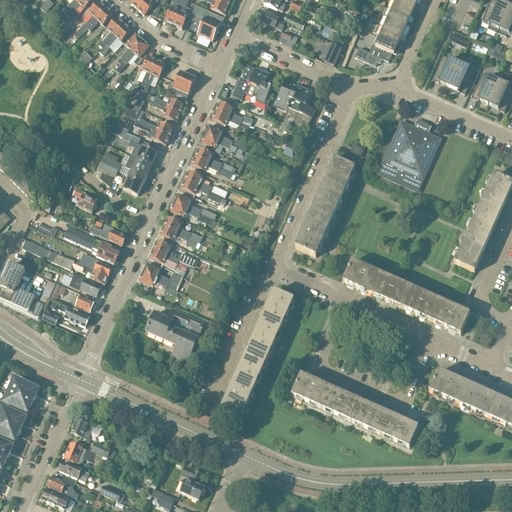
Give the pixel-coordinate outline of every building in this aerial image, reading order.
[(69,14),(81,0),(71,0),(74,2),(66,11),(65,11),(64,11),(58,17),(62,22),(69,14)] [(84,11),(94,0),(81,0),(69,14),(72,17),(80,7),(84,11)] [(137,11),(147,0),(135,0),(131,5),(137,11)] [(147,0),(137,11),(144,17),(154,6),(159,0),(147,0)] [(165,22),(164,23),(173,26),(184,1),(182,0),(180,0),(180,1),(178,0),(174,0),(171,9),(165,22)] [(225,17),(228,8),(209,0),(200,0),(213,6),(210,11),(225,17)] [(232,0),(231,0),(209,0),(228,8),(232,0)] [(280,7),(282,2),(277,0),(266,0),(263,6),(277,12),(278,12),(283,14),(285,9),(280,7)] [(414,11),(418,2),(413,0),(396,0),(396,3),(414,11)] [(498,32),(509,8),(508,7),(508,9),(499,5),(500,3),(499,3),(498,4),(493,2),(493,1),(493,0),(482,24),(483,25),(483,24),(488,26),(488,27),(489,28),(487,31),(496,35),(498,32)] [(10,7),(0,1),(0,7),(7,12),(10,7)] [(54,6),(48,1),(46,3),(40,10),(46,15),(54,6)] [(188,16),(183,14),(188,3),(184,1),(173,26),(182,30),(188,16)] [(293,2),(290,10),(299,15),(305,17),(307,12),(301,10),(303,7),(293,2)] [(83,35),(106,10),(99,3),(89,15),(93,19),(76,37),(79,39),(83,35)] [(410,20),(414,11),(396,3),(392,12),(410,20)] [(213,44),(223,20),(195,8),(190,20),(202,26),(197,37),(213,44)] [(511,10),(509,9),(509,8),(498,32),(499,32),(497,35),(506,39),(507,36),(509,37),(509,35),(511,36),(511,10)] [(102,27),(113,16),(106,10),(83,35),(86,37),(98,24),(102,27)] [(406,30),(410,20),(392,12),(387,21),(406,30)] [(257,22),(281,33),(285,24),(260,13),(257,22)] [(310,13),(308,19),(314,21),(317,16),(310,13)] [(305,26),(287,17),(284,23),(302,31),(305,26)] [(103,44),(99,48),(102,50),(106,47),(124,26),(117,20),(107,31),(111,35),(103,44)] [(402,39),(406,30),(387,21),(383,30),(402,39)] [(50,35),(54,30),(49,25),(45,30),(50,35)] [(110,51),(108,49),(117,40),(121,44),(131,32),(124,26),(106,47),(102,50),(100,54),(104,58),(110,51)] [(58,28),(53,34),(61,41),(66,34),(58,28)] [(398,48),(402,39),(383,30),(379,39),(398,48)] [(290,43),(292,38),(283,34),(280,38),(290,43)] [(120,68),(142,43),(135,36),(125,48),(129,52),(117,65),(120,68)] [(394,57),(398,48),(379,39),(375,48),(375,49),(392,56),(394,57)] [(120,73),(135,57),(139,60),(149,49),(142,43),(120,68),(117,71),(120,73)] [(334,67),(342,50),(330,45),(322,61),(334,67)] [(388,65),(392,56),(375,49),(375,48),(373,47),(369,55),(359,51),(355,60),(375,69),(377,63),(381,65),(382,62),(388,65)] [(92,62),(84,55),(78,61),(87,68),(92,62)] [(448,90),(459,65),(458,66),(449,62),(450,61),(449,61),(448,62),(443,60),(444,59),(443,58),(432,82),(433,83),(433,82),(438,84),(438,85),(439,85),(439,84),(448,88),(448,89),(448,90)] [(145,88),(157,62),(148,59),(140,76),(145,78),(142,86),(143,86),(145,88)] [(159,80),(165,67),(165,66),(157,62),(145,88),(149,89),(154,78),(159,80)] [(465,97),(476,73),(475,72),(474,74),(469,71),(470,70),(469,70),(468,71),(459,67),(460,66),(459,65),(448,90),(449,90),(449,89),(458,93),(458,94),(459,94),(459,93),(464,95),(464,97),(465,97)] [(271,91),(274,84),(268,81),(269,79),(263,76),(264,73),(256,69),(255,71),(247,67),(244,74),(242,74),(231,98),(242,102),(245,95),(246,95),(246,96),(253,99),(254,96),(257,98),(256,100),(268,106),(275,92),(271,91)] [(186,104),(196,80),(181,73),(170,97),(186,104)] [(487,107),(498,83),(499,79),(490,76),(489,79),(488,78),(487,79),(482,77),(483,76),(482,76),(471,100),(472,100),(472,99),(478,101),(477,103),(478,103),(479,102),(487,106),(487,107)] [(504,115),(511,96),(511,90),(508,89),(509,88),(508,87),(509,84),(500,80),(499,83),(498,83),(487,107),(488,107),(488,106),(497,110),(497,111),(498,112),(498,111),(503,113),(503,114),(504,115)] [(315,113),(306,108),(312,95),(297,88),(296,89),(289,86),(285,94),(281,92),(274,108),(286,114),(288,110),(297,114),(293,125),(306,131),(315,113)] [(157,101),(155,105),(180,116),(184,107),(170,101),(168,106),(157,101)] [(252,122),(244,118),(243,121),(232,115),(234,111),(220,104),(216,113),(250,128),(252,122)] [(180,116),(155,105),(153,108),(165,114),(163,118),(176,125),(180,116)] [(124,106),(120,114),(135,122),(139,114),(124,106)] [(216,113),(212,121),(226,128),(228,123),(240,128),(239,130),(247,134),(250,128),(216,113)] [(140,118),(137,125),(144,128),(170,140),(173,131),(160,125),(157,130),(146,125),(147,122),(140,118)] [(119,119),(115,128),(126,133),(130,124),(119,119)] [(397,185),(424,125),(417,122),(413,130),(401,125),(378,176),(397,185)] [(135,124),(133,128),(143,132),(148,134),(146,139),(152,142),(166,148),(170,140),(144,128),(137,125),(135,124)] [(417,193),(440,142),(428,137),(431,129),(424,125),(397,185),(417,193)] [(245,147),(233,141),(233,144),(221,139),(223,134),(209,127),(205,136),(231,147),(242,152),(245,147)] [(123,140),(125,134),(115,130),(112,136),(123,140)] [(231,147),(205,136),(202,144),(216,151),(218,146),(229,151),(231,147)] [(152,167),(157,155),(132,144),(129,150),(139,155),(137,160),(152,167)] [(358,163),(363,152),(353,148),(348,159),(358,163)] [(236,170),(223,164),(222,167),(211,162),(213,157),(199,150),(195,159),(231,175),(232,174),(234,175),(236,170)] [(111,163),(113,158),(105,154),(103,159),(111,163)] [(131,158),(125,169),(132,172),(147,179),(152,167),(137,160),(131,158)] [(0,171),(1,172),(9,163),(5,159),(0,163),(0,171)] [(121,167),(111,163),(103,159),(98,171),(104,174),(101,182),(110,190),(121,167)] [(195,159),(191,167),(205,174),(208,169),(219,174),(218,175),(229,180),(230,179),(231,175),(195,159)] [(342,200),(355,171),(335,161),(329,174),(328,173),(326,178),(327,178),(321,191),(342,200)] [(5,176),(14,168),(9,163),(1,172),(5,176)] [(10,181),(18,172),(14,168),(5,176),(10,181)] [(14,185),(22,176),(18,172),(10,181),(14,185)] [(138,198),(147,179),(132,172),(123,191),(138,198)] [(228,194),(213,187),(212,190),(201,185),(203,180),(189,173),(185,182),(220,198),(225,200),(228,194)] [(70,192),(75,180),(64,175),(59,188),(70,192)] [(18,189),(27,181),(22,176),(14,185),(18,189)] [(508,199),(511,189),(511,185),(493,177),(480,206),(501,215),(506,203),(508,204),(510,199),(508,199)] [(23,194),(31,185),(27,181),(18,189),(23,194)] [(185,182),(181,190),(195,197),(197,192),(209,197),(207,200),(219,205),(224,207),(225,205),(226,202),(219,199),(220,198),(185,182)] [(27,198),(36,190),(31,185),(23,194),(27,198)] [(31,203),(40,194),(36,190),(27,198),(31,203)] [(76,191),(73,197),(82,201),(80,205),(77,204),(75,208),(78,209),(92,216),(94,211),(96,210),(98,208),(96,206),(97,205),(83,198),(85,195),(76,191)] [(328,230),(342,200),(321,191),(316,203),(314,203),(312,207),(314,208),(308,221),(328,230)] [(36,207),(42,196),(40,194),(31,203),(36,207)] [(216,217),(202,211),(201,213),(190,208),(192,203),(178,197),(174,205),(212,222),(213,221),(214,222),(216,217)] [(212,222),(174,205),(171,214),(185,220),(187,215),(198,220),(197,221),(210,227),(212,222)] [(495,228),(501,215),(480,206),(467,236),(488,245),(493,232),(495,233),(497,229),(495,228)] [(0,231),(10,222),(0,211),(0,231)] [(191,236),(180,231),(182,226),(168,220),(164,228),(189,239),(189,241),(197,244),(200,245),(202,239),(192,234),(191,236)] [(101,230),(104,224),(97,221),(94,227),(101,230)] [(315,259),(328,230),(308,221),(302,233),(301,232),(300,236),(301,237),(295,250),(315,259)] [(36,222),(33,228),(52,237),(55,231),(36,222)] [(126,239),(113,233),(114,231),(105,227),(102,233),(92,229),(90,235),(122,249),(126,239)] [(189,239),(164,228),(160,237),(174,243),(176,238),(188,243),(187,246),(195,249),(197,244),(189,241),(189,239)] [(120,253),(69,230),(65,240),(92,252),(93,251),(99,253),(96,259),(114,267),(120,253)] [(482,258),(488,245),(467,236),(454,265),(474,275),(480,262),(482,263),(484,258),(482,258)] [(108,279),(74,264),(26,242),(22,251),(71,273),(72,270),(85,275),(86,273),(92,276),(90,281),(104,287),(108,279)] [(190,268),(193,260),(182,255),(180,259),(169,254),(171,249),(157,243),(153,251),(189,267),(190,268)] [(153,251),(150,260),(164,266),(175,271),(174,273),(184,278),(189,267),(153,251)] [(31,273),(37,260),(25,255),(20,268),(31,273)] [(112,271),(98,265),(96,269),(76,260),(74,264),(108,279),(112,271)] [(372,298),(381,277),(351,264),(342,284),(372,298)] [(178,290),(183,279),(173,275),(170,282),(159,277),(161,272),(147,266),(143,274),(178,290)] [(38,321),(44,307),(16,294),(25,274),(11,267),(11,268),(9,267),(1,284),(0,283),(0,302),(4,305),(4,306),(38,321)] [(175,297),(178,290),(143,274),(139,283),(154,289),(156,284),(167,289),(165,293),(175,297)] [(72,282),(69,288),(80,293),(80,292),(97,300),(97,298),(100,298),(101,295),(100,293),(101,289),(74,277),(72,282)] [(401,311),(411,290),(381,277),(372,298),(401,311)] [(57,288),(51,300),(56,302),(58,296),(62,298),(65,292),(61,290),(57,288)] [(431,324),(440,303),(411,290),(401,311),(431,324)] [(281,332),(295,302),(274,293),(268,306),(267,305),(265,310),(266,310),(260,323),(281,332)] [(96,307),(94,305),(95,304),(81,298),(75,309),(90,315),(92,311),(94,310),(96,307)] [(461,337),(470,317),(440,303),(431,324),(461,337)] [(90,320),(61,306),(59,312),(67,316),(65,320),(69,323),(70,324),(75,327),(77,326),(86,330),(90,320)] [(188,364),(205,326),(177,313),(173,323),(154,315),(146,334),(177,347),(173,358),(188,364)] [(55,327),(59,320),(46,314),(43,321),(55,327)] [(268,361),(281,332),(260,323),(255,335),(253,335),(251,339),(253,340),(247,352),(268,361)] [(255,391),(268,361),(247,352),(242,365),(240,364),(239,366),(238,368),(240,369),(234,382),(255,391)] [(458,407),(468,387),(455,381),(456,379),(451,377),(451,379),(438,373),(429,394),(458,407)] [(321,411),(330,391),(318,385),(318,383),(314,381),(313,383),(301,377),(292,397),(321,411)] [(241,420),(255,391),(234,382),(229,394),(227,393),(225,398),(226,398),(221,411),(241,420)] [(33,403),(38,391),(19,383),(18,386),(13,383),(9,393),(33,403)] [(488,420),(497,400),(484,394),(485,392),(481,390),(480,392),(468,387),(458,407),(488,420)] [(351,424),(360,404),(347,398),(348,396),(343,394),(343,396),(330,391),(321,411),(351,424)] [(27,415),(33,403),(9,393),(5,402),(10,404),(8,407),(27,415)] [(511,430),(511,404),(510,404),(509,405),(497,400),(488,420),(511,430)] [(380,437),(389,417),(377,412),(377,410),(375,409),(373,408),(372,410),(360,404),(351,424),(380,437)] [(0,422),(20,432),(26,420),(7,411),(5,414),(0,412),(0,422)] [(409,450),(419,430),(406,424),(406,423),(402,421),(402,423),(389,417),(380,437),(409,450)] [(98,437),(102,428),(95,425),(94,429),(88,426),(77,421),(71,436),(82,440),(88,443),(91,434),(98,437)] [(0,437),(15,444),(20,432),(0,422),(0,437)] [(0,457),(7,460),(13,448),(11,448),(0,442),(0,457)] [(116,454),(95,445),(92,453),(107,460),(112,463),(116,454)] [(103,460),(95,456),(82,451),(82,450),(71,446),(67,456),(65,456),(64,459),(65,460),(65,461),(76,466),(76,465),(80,467),(82,461),(91,465),(93,462),(100,465),(103,460)] [(63,465),(59,473),(74,480),(86,485),(88,480),(89,477),(77,471),(78,471),(63,465)] [(198,488),(203,477),(186,469),(182,477),(187,479),(180,495),(199,503),(204,490),(198,488)] [(62,495),(74,500),(77,501),(79,497),(71,494),(73,489),(66,486),(52,480),(48,489),(62,495)] [(121,495),(104,488),(100,495),(118,503),(121,495)] [(47,491),(42,502),(65,511),(69,511),(73,503),(70,501),(47,491)] [(175,501),(155,492),(153,498),(161,502),(172,507),(175,501)] [(168,511),(169,511),(172,507),(161,502),(159,508),(168,511)]
